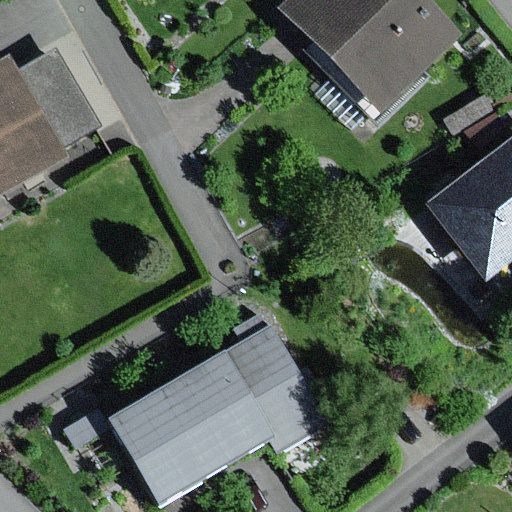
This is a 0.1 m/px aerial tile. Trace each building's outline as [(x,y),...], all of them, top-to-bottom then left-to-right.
[(411,0),(287,0),(271,16),(331,78),(367,114),(372,120),(453,42),(411,0)] [(51,54),(14,77),(59,151),(97,128),(51,54)] [(5,62),(0,64),(0,199),(64,162),(59,151),(14,77),(5,62)] [(367,114),(331,78),(313,95),(349,131),(367,114)] [(511,125),(503,111),(463,134),(477,153),(511,127),(511,125)] [(511,141),(422,209),(479,286),(510,263),(511,266),(511,141)] [(269,327),(97,426),(147,511),(154,511),(267,446),(275,458),(328,427),(269,327)]
